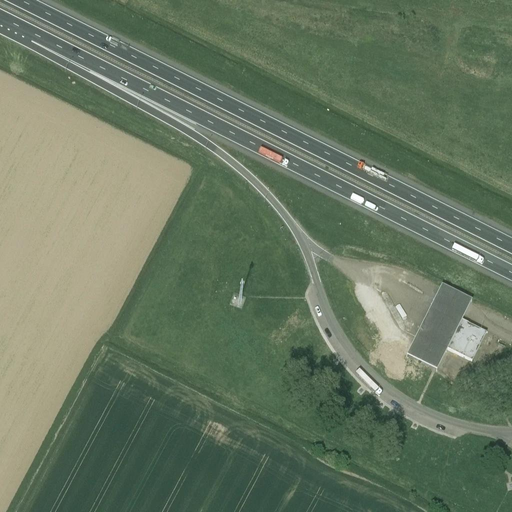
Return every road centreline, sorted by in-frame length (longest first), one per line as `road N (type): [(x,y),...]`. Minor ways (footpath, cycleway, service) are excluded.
road 1 (motorway): [(0,24),(421,282),(511,372)]
road 2 (motorway): [(0,22),(511,275)]
road 3 (motorway): [(511,246),(19,0)]
road 4 (motorway): [(511,90),(284,56),(93,0)]
road 5 (motorway): [(0,24),(194,133),(248,173),(303,243)]
